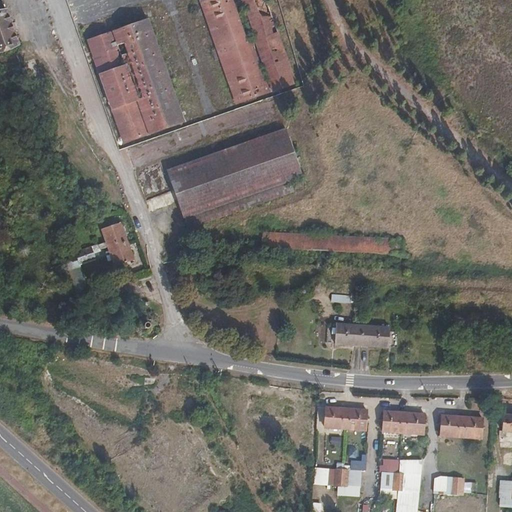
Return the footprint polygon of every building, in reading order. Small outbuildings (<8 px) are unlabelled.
[(0,0),(0,45),(18,39),(3,0),(0,0)] [(270,0),(202,0),(237,99),(298,78),(270,0)] [(184,117),(147,15),(87,36),(124,138),(184,117)] [(26,62),(16,65),(22,83),(32,80),(26,62)] [(186,213),(303,172),(287,124),(169,165),(186,213)] [(190,224),(308,185),(303,172),(186,213),(190,224)] [(113,243),(118,259),(136,254),(124,219),(106,224),(111,238),(105,240),(106,244),(113,243)] [(401,226),(260,225),(260,240),(401,242),(401,226)] [(73,253),(77,266),(95,261),(91,248),(73,253)] [(71,271),(74,292),(86,290),(83,269),(71,271)] [(142,333),(145,333),(147,333),(149,332),(151,331),(152,329),(152,326),(151,324),(150,322),(149,321),(147,320),(145,320),(143,321),(141,322),(139,323),(139,325),(139,327),(139,330),(141,331),(142,333)] [(392,324),(339,320),(338,340),(391,344),(392,324)] [(289,414),(290,402),(252,400),(252,413),(289,414)] [(361,430),(363,410),(322,407),(321,426),(361,430)] [(421,434),(422,415),(380,412),(379,431),(421,434)] [(511,415),(499,415),(498,433),(511,434),(511,415)] [(479,439),(480,420),(439,416),(438,436),(479,439)] [(266,463),(266,480),(280,480),(280,463),(266,463)] [(342,485),(343,474),(331,473),(330,484),(342,485)] [(401,490),(402,479),(390,478),(389,489),(401,490)] [(460,494),(461,483),(449,483),(449,493),(460,494)]
